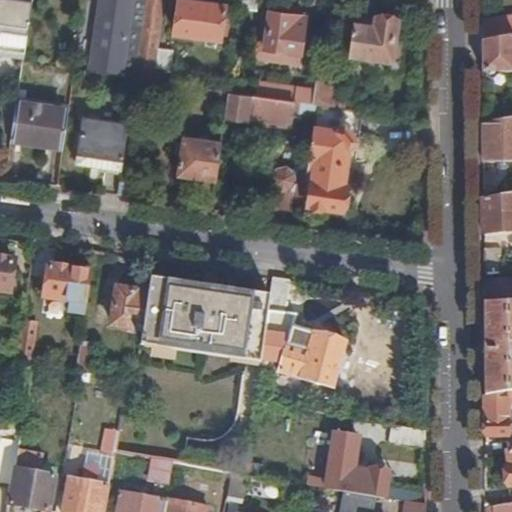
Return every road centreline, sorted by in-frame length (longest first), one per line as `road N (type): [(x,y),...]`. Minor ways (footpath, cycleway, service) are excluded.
road 1 (residential): [(0,211),(455,276)]
road 2 (residential): [(454,0),(455,276)]
road 3 (residential): [(455,276),(455,511)]
